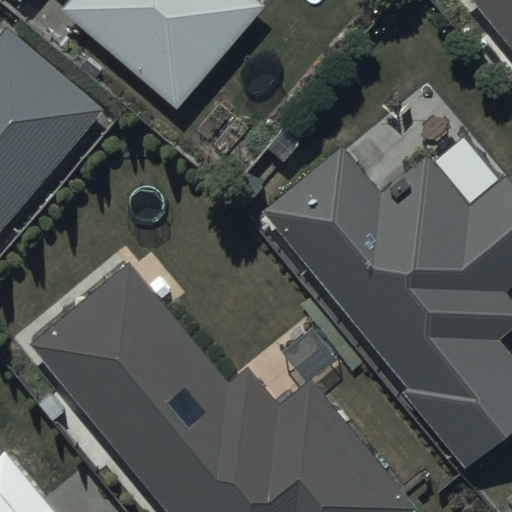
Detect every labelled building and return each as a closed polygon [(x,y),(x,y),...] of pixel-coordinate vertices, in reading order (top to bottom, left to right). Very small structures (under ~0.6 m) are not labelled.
[(66,0),(62,5),(179,105),(266,3),(262,0),(66,0)] [(511,0),(475,0),(511,44),(511,0)] [(0,231),(109,105),(9,19),(0,30),(0,231)] [(344,142),(264,206),(407,379),(400,385),(465,462),(511,422),(511,353),(496,334),(511,321),(511,299),(504,290),(511,282),(511,177),(506,169),(467,201),(425,150),(381,187),(344,142)] [(129,259),(33,339),(175,511),(406,511),(417,504),(309,373),(278,398),(249,362),(228,379),(129,259)] [(61,511),(6,444),(0,449),(0,511),(61,511)]
